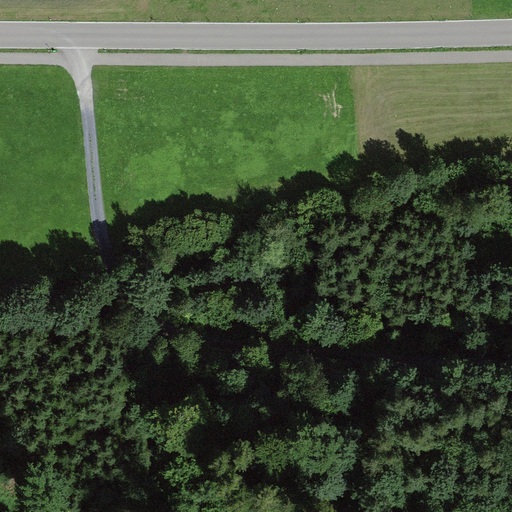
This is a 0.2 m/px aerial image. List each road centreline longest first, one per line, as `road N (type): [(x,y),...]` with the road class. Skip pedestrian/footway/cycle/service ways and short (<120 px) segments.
road 1 (track): [(511,365),(195,338),(134,307),(110,267),(97,216),(80,34)]
road 2 (tertiary): [(511,32),(0,34)]
